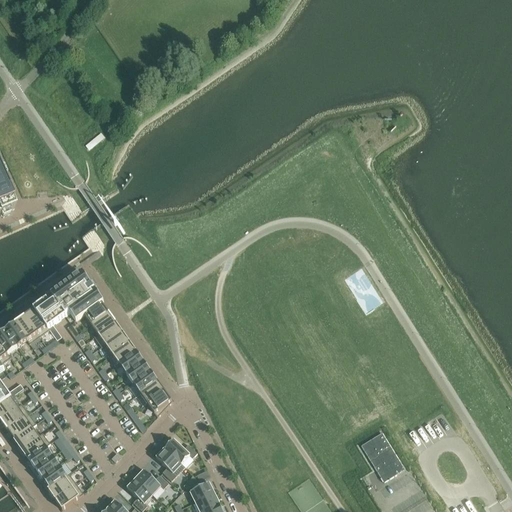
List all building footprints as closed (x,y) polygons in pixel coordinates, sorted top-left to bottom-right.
[(0,217),(1,218),(2,221),(9,218),(8,214),(14,212),(1,183),(5,182),(1,173),(0,173),(0,217)] [(115,246),(114,249),(117,254),(131,245),(127,240),(125,240),(123,240),(124,241),(116,247),(115,246)] [(47,302),(34,311),(50,333),(51,333),(49,331),(71,316),(76,324),(104,304),(95,292),(92,287),(83,275),(52,298),(46,301),(47,302)] [(104,304),(76,324),(77,324),(85,318),(92,328),(109,315),(103,306),(104,305),(104,304)] [(34,312),(25,319),(40,340),(50,333),(34,311),(34,312)] [(109,315),(92,328),(98,337),(94,340),(95,340),(116,325),(109,315)] [(25,319),(15,326),(31,347),(40,340),(25,319)] [(116,325),(95,340),(102,350),(123,335),(116,325)] [(15,326),(5,333),(18,350),(27,344),(30,347),(31,347),(15,326)] [(5,333),(0,336),(0,345),(11,361),(9,357),(18,350),(5,333)] [(123,335),(102,350),(104,349),(110,358),(108,359),(109,360),(130,344),(123,335)] [(130,344),(109,360),(116,369),(137,354),(130,344)] [(0,366),(4,372),(5,372),(2,368),(11,361),(0,345),(0,366)] [(137,354),(116,369),(116,370),(120,367),(127,376),(144,364),(137,354)] [(144,364),(127,376),(134,386),(151,374),(144,364)] [(0,408),(12,400),(8,395),(0,383),(0,375),(4,372),(0,366),(0,408)] [(134,386),(129,390),(136,399),(141,396),(158,383),(151,374),(134,386)] [(158,383),(141,396),(148,406),(165,393),(158,383)] [(165,393),(148,406),(158,420),(173,404),(165,393)] [(12,400),(0,408),(0,421),(1,423),(23,407),(22,407),(18,410),(12,401),(12,400)] [(23,407),(1,423),(8,432),(30,417),(23,407)] [(30,417),(8,432),(15,442),(37,427),(30,417)] [(37,427),(15,442),(22,452),(43,437),(43,436),(39,439),(33,430),(37,427)] [(382,435),(381,436),(361,448),(384,485),(405,472),(382,435)] [(43,437),(22,452),(29,462),(50,446),(43,437)] [(173,442),(165,451),(185,470),(186,471),(194,462),(193,461),(198,456),(189,447),(184,452),(173,442)] [(50,446),(29,462),(36,471),(54,459),(47,449),(51,447),(50,446)] [(185,470),(165,451),(156,460),(167,471),(163,475),(172,484),(185,470)] [(117,456),(112,461),(116,465),(121,459),(117,456)] [(54,459),(36,471),(43,481),(61,469),(54,459)] [(61,469),(43,481),(50,491),(48,492),(70,477),(69,476),(67,478),(61,469)] [(169,487),(160,478),(155,483),(145,473),(136,482),(153,497),(161,489),(164,492),(169,487)] [(70,477),(48,492),(55,502),(77,486),(70,477)] [(145,506),(153,497),(136,482),(127,491),(138,501),(133,505),(140,511),(144,511),(148,509),(145,506)] [(196,505),(214,496),(209,485),(191,494),(196,505)] [(77,486),(55,502),(62,511),(84,497),(77,486)] [(199,511),(206,511),(219,506),(214,496),(196,505),(199,511)] [(125,511),(117,504),(116,503),(107,511),(125,511)]
